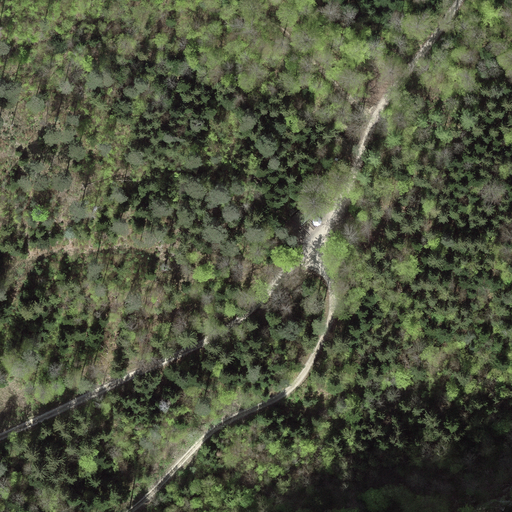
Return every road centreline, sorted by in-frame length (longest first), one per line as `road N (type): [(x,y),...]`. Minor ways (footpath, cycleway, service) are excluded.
road 1 (track): [(0,438),(209,338),(307,257),(329,277),(335,303),(300,380),(207,433),(131,511)]
road 2 (track): [(307,257),(385,99),(459,0)]
